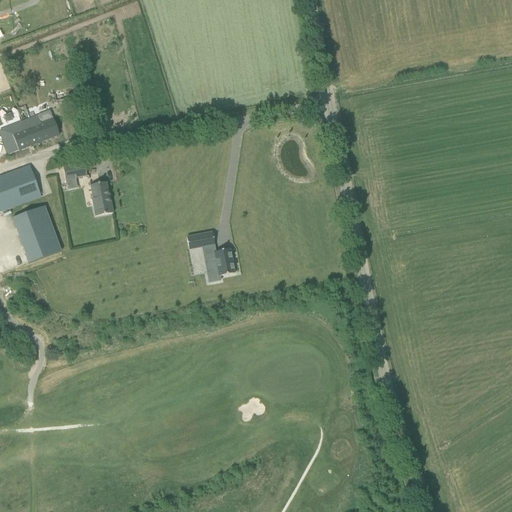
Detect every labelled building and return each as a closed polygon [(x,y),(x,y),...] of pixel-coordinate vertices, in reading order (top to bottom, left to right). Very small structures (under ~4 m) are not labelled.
[(36,117),(22,122),(31,145),(58,135),(52,120),(42,123),(39,125),(36,117)] [(22,122),(0,130),(0,131),(5,144),(8,154),(31,145),(22,122)] [(86,176),(83,163),(62,167),(65,182),(75,180),(75,178),(86,176)] [(29,166),(19,170),(0,177),(0,211),(40,197),(29,166)] [(107,191),(105,183),(89,186),(95,217),(112,214),(108,191),(107,191)] [(44,207),(11,219),(28,264),(60,252),(44,207)] [(211,233),(186,238),(188,251),(214,246),(211,233)] [(210,274),(207,274),(209,284),(221,282),(220,277),(235,275),(230,250),(214,253),(215,259),(207,261),(210,274)]
